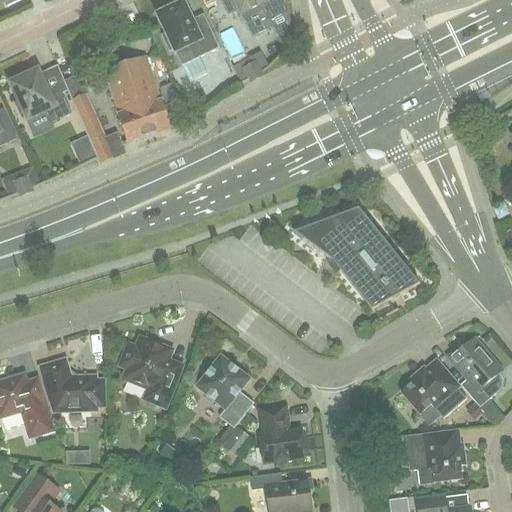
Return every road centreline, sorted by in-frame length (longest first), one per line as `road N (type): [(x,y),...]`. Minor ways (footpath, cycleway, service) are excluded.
road 1 (primary): [(0,267),(200,200),(382,118)]
road 2 (primary): [(369,85),(114,207),(0,251)]
road 3 (residential): [(0,344),(196,290),(335,385)]
road 4 (unclassified): [(382,118),(397,154),(480,274)]
road 5 (residential): [(335,385),(493,290)]
road 6 (unclassified): [(480,274),(409,105)]
road 7 (primary): [(511,13),(395,72)]
road 8 (residential): [(353,511),(335,385)]
